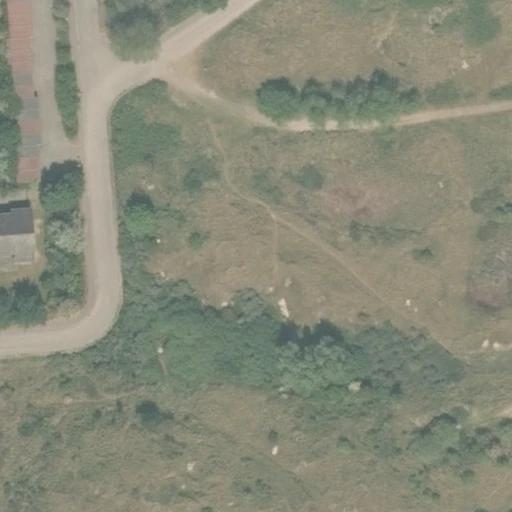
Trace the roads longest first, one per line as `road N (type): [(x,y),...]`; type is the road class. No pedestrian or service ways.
road 1 (track): [(511,100),(290,128),(202,104),(146,62)]
road 2 (residential): [(0,337),(84,326),(99,313),(87,78)]
road 3 (residential): [(87,78),(146,62),(234,0)]
